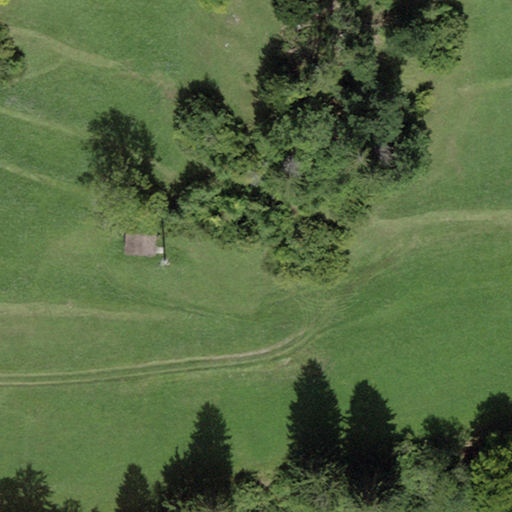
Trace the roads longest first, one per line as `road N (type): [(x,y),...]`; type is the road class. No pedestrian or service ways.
road 1 (primary): [(511,288),(0,237)]
road 2 (track): [(0,379),(253,357),(288,346),(300,331)]
